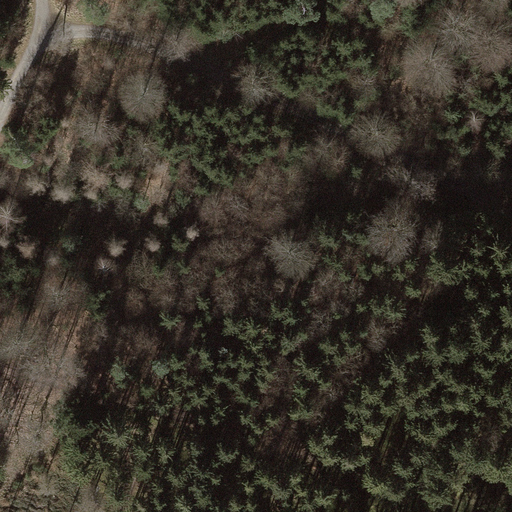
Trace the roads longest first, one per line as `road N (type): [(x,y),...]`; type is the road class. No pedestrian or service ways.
road 1 (track): [(40,41),(67,31),(121,38),(233,76),(511,209)]
road 2 (track): [(0,120),(40,41),(37,0)]
